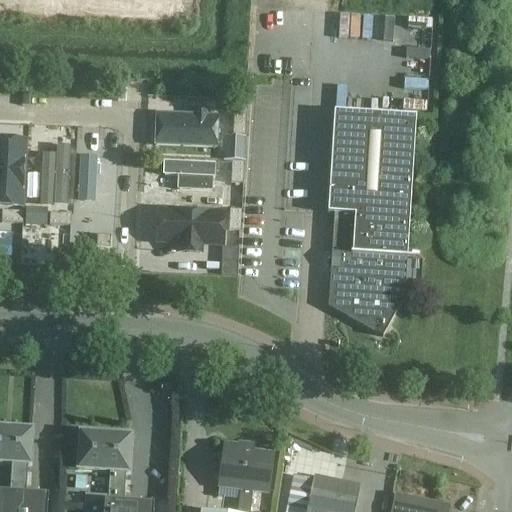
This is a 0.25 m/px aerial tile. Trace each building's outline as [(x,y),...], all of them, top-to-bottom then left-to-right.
[(384,13),(384,37),(409,38),(409,13),(384,13)] [(363,17),(352,17),(351,45),(362,45),(363,17)] [(357,77),(353,95),(367,97),(370,80),(357,77)] [(156,156),(221,158),(222,127),(210,126),(210,114),(194,113),(194,125),(158,124),(156,156)] [(332,270),(330,307),(375,332),(374,334),(383,338),(387,329),(386,329),(402,298),(405,260),(424,261),(424,259),(406,258),(415,118),(334,113),(327,214),(336,215),(333,254),(331,254),(330,270),(332,270)] [(233,124),(233,137),(244,137),(245,116),(234,116),(233,124)] [(223,137),(223,146),(222,161),(243,162),(244,138),(233,137),(223,137)] [(23,146),(0,145),(0,208),(21,209),(23,146)] [(56,158),(44,158),(41,208),(66,209),(67,173),(56,172),(56,158)] [(231,172),(230,185),(243,185),(243,164),(231,164),(231,172)] [(179,197),(216,198),(217,173),(166,171),(165,185),(179,186),(179,197)] [(100,186),(88,186),(86,235),(110,236),(112,178),(100,177),(100,186)] [(221,186),(221,194),(221,207),(241,208),(242,186),(230,186),(221,186)] [(46,227),(47,214),(47,209),(44,209),(25,208),(24,226),(46,227)] [(229,219),(228,232),(240,233),(241,212),(229,211),(229,219)] [(17,213),(2,212),(1,224),(23,226),(24,213),(17,213)] [(50,214),(49,227),(71,228),(71,215),(67,215),(50,214)] [(225,250),(226,219),(161,216),(159,247),(179,248),(179,262),(204,263),(204,249),(225,250)] [(0,230),(0,240),(19,239),(19,229),(0,230)] [(96,249),(109,250),(110,237),(97,237),(96,249)] [(0,464),(12,465),(10,493),(0,492),(0,511),(46,511),(47,495),(25,494),(27,466),(29,466),(31,432),(0,430),(0,464)] [(110,473),(108,502),(101,501),(100,511),(148,511),(149,504),(123,503),(125,474),(127,474),(130,438),(80,435),(77,471),(110,473)] [(249,511),(252,491),(268,493),(273,459),(252,456),(253,451),(224,447),(219,487),(241,490),(237,511),(205,511),(201,511),(200,511),(249,511)] [(314,477),(306,511),(354,511),(359,487),(314,477)] [(292,496),(310,495),(309,483),(291,484),(292,496)] [(391,511),(448,511),(449,507),(395,496),(391,511)]
